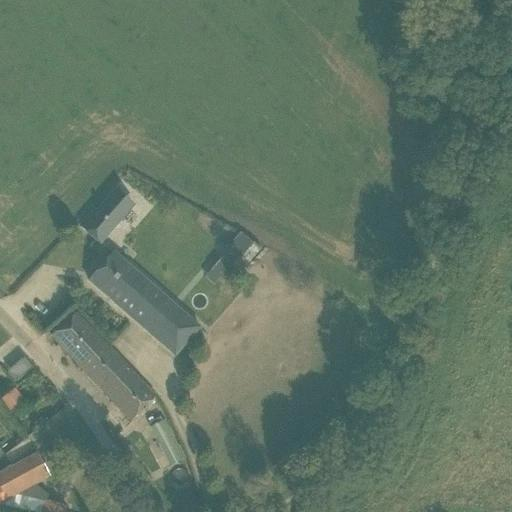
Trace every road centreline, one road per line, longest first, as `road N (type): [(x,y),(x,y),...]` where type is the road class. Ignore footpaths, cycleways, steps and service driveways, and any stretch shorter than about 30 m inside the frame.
road 1 (track): [(511,27),(373,420),(343,466),(267,511)]
road 2 (unclassified): [(154,506),(0,314)]
